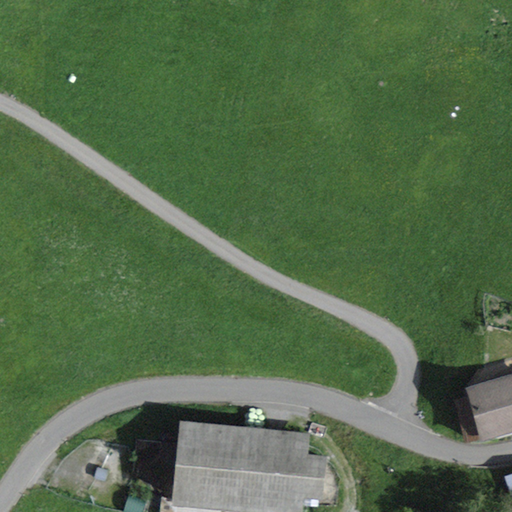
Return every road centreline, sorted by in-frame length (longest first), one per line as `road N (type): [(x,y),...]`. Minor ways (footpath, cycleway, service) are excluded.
road 1 (unclassified): [(391,428),(412,372),(393,336),(271,278),(0,101)]
road 2 (tertiary): [(0,511),(48,441),(117,400),(258,389),(318,398),(391,428)]
road 3 (residential): [(391,428),(463,455),(511,452)]
